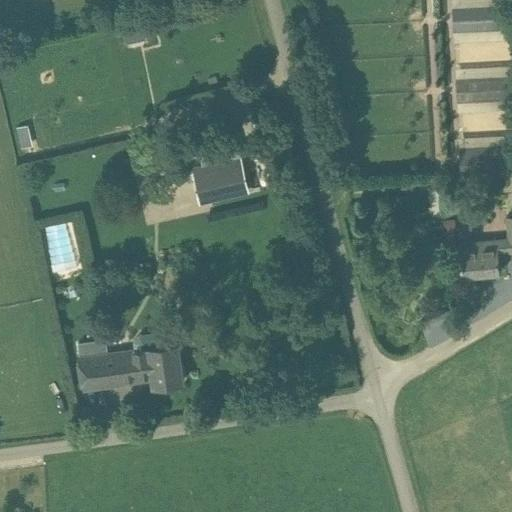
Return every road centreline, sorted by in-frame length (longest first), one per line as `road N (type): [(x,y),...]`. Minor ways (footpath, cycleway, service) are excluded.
road 1 (unclassified): [(370,396),(267,0)]
road 2 (unclassified): [(0,454),(129,440),(370,396)]
road 3 (unclassified): [(370,396),(511,307)]
road 4 (unclassified): [(401,511),(370,396)]
